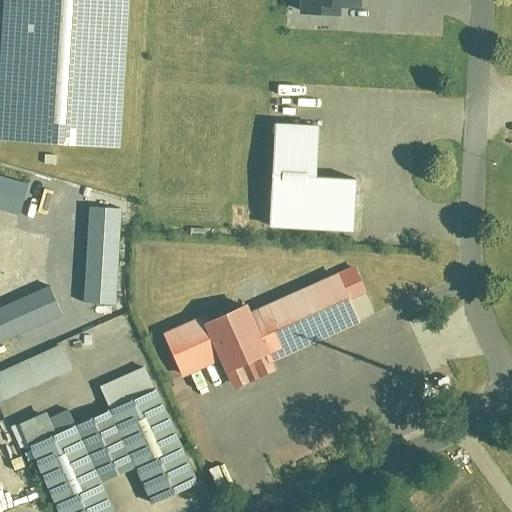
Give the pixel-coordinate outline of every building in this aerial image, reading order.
[(122,0),(0,0),(0,148),(112,156),(122,0)] [(365,0),(294,0),(293,20),(364,22),(365,0)] [(312,130),(270,127),(266,233),(350,237),(352,184),(309,182),(312,130)] [(38,186),(0,175),(0,209),(22,215),(28,193),(36,195),(38,186)] [(60,209),(73,212),(78,190),(66,187),(60,209)] [(83,207),(81,303),(118,303),(119,207),(83,207)] [(354,303),(332,253),(205,309),(200,299),(155,319),(173,359),(219,339),(232,370),(266,355),(260,344),(354,303)] [(0,305),(0,342),(63,315),(50,284),(0,305)] [(0,398),(71,370),(61,344),(0,368),(0,398)] [(153,391),(27,445),(56,511),(111,511),(99,485),(134,470),(151,511),(152,511),(198,492),(153,391)]
